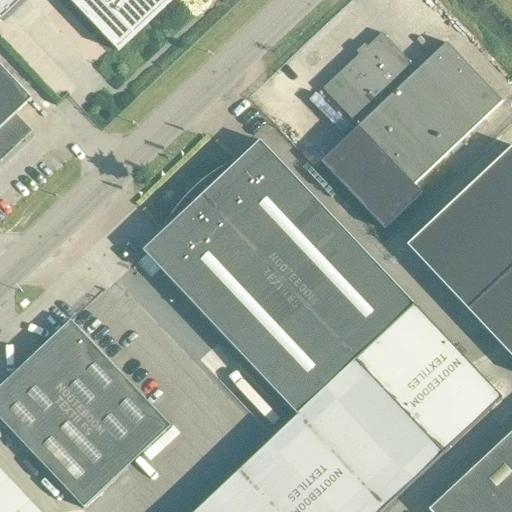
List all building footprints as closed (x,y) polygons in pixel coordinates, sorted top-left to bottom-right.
[(0,0),(0,18),(2,21),(23,0),(69,0),(118,51),(172,0),(0,0)] [(422,195),(414,186),(503,102),(447,43),(418,71),(383,33),(323,89),(359,128),(321,163),(385,230),(422,195)] [(0,65),(0,160),(1,162),(33,132),(16,114),(32,99),(0,65)] [(260,142),(143,252),(298,416),(242,469),(282,511),(380,511),(502,398),(260,142)] [(511,148),(407,247),(468,311),(511,269),(511,148)] [(511,269),(468,311),(511,357),(511,269)] [(171,427),(71,321),(0,387),(0,420),(83,509),(171,427)] [(511,511),(511,432),(429,510),(431,511),(511,511)] [(0,511),(39,511),(0,469),(0,511)] [(282,511),(242,469),(196,511),(282,511)]
